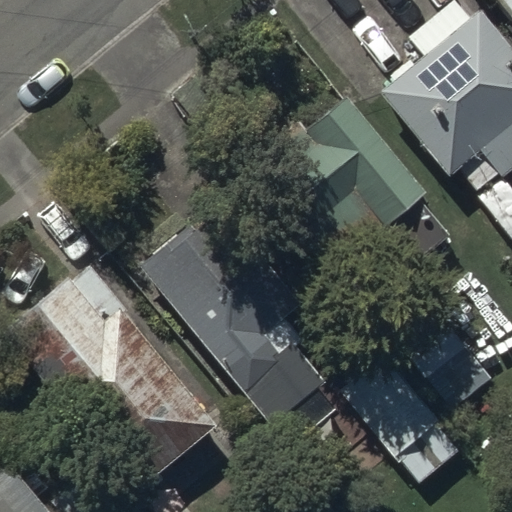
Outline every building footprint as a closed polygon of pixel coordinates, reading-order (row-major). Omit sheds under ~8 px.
[(511,0),(494,0),(511,21),(511,0)] [(511,53),(472,5),(373,86),(443,169),(472,145),(496,174),(511,160),(511,53)] [(339,90),(298,123),(292,116),(241,157),(326,260),(377,217),(410,257),(442,231),(411,193),(419,187),(339,90)] [(131,260),(264,422),(327,371),(278,311),(294,299),(210,196),(131,260)] [(134,498),(216,432),(119,312),(100,327),(66,284),(1,336),(134,498)] [(378,350),(334,386),(414,481),(457,445),(378,350)] [(45,511),(0,457),(0,511),(45,511)] [(70,475),(44,498),(56,511),(124,511),(98,482),(86,493),(70,475)]
